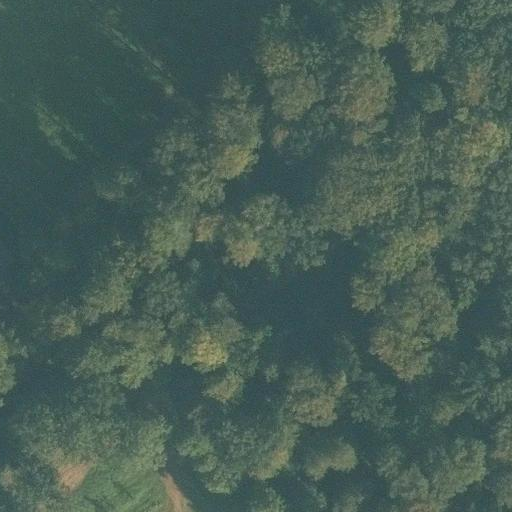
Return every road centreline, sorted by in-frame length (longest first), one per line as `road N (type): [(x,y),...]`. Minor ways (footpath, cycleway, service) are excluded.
road 1 (track): [(122,0),(306,262),(511,118)]
road 2 (track): [(306,262),(0,490)]
